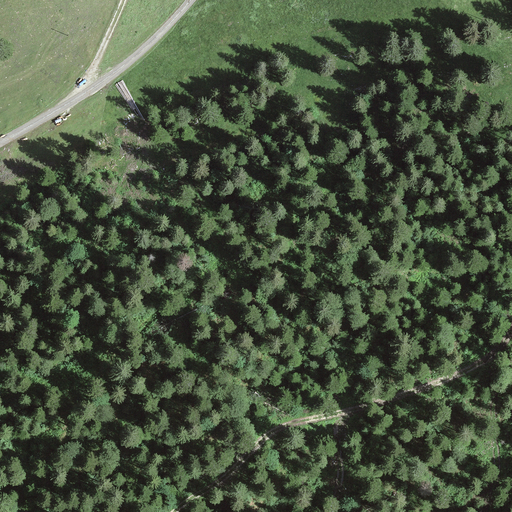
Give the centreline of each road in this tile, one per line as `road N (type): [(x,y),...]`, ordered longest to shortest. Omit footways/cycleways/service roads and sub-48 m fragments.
road 1 (track): [(187,511),(276,437),(490,371),(511,341)]
road 2 (unclassified): [(0,144),(111,76),(191,0)]
